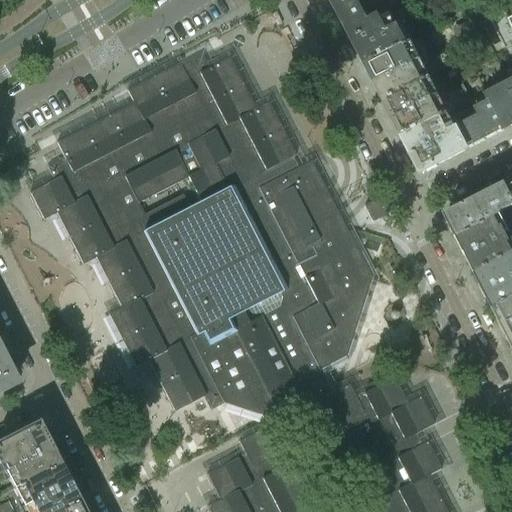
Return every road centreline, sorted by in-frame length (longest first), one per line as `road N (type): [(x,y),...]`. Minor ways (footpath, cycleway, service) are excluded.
road 1 (residential): [(405,210),(297,0)]
road 2 (residential): [(511,417),(405,210)]
road 3 (residential): [(0,112),(190,0)]
road 4 (secondary): [(0,75),(127,0)]
road 5 (residential): [(54,394),(116,511)]
road 6 (residential): [(0,286),(54,394)]
road 7 (residential): [(511,154),(405,210)]
